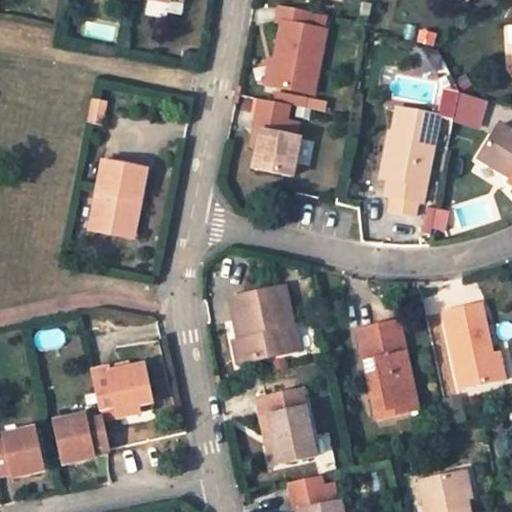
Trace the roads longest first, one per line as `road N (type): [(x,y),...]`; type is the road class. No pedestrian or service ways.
road 1 (residential): [(188,221),(388,266),(491,253),(511,238)]
road 2 (residential): [(214,478),(185,337),(188,221)]
road 3 (residential): [(188,221),(232,0)]
road 4 (residential): [(45,511),(214,478)]
